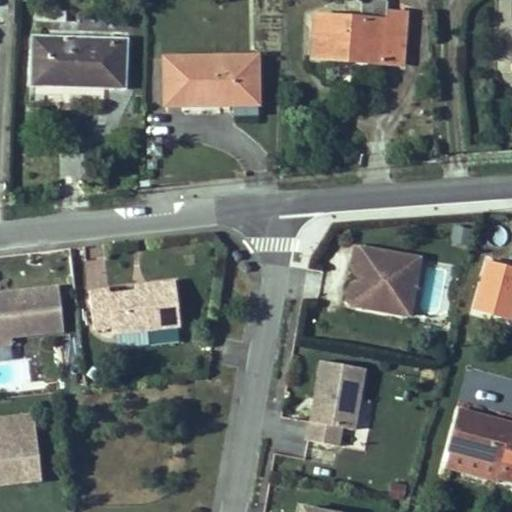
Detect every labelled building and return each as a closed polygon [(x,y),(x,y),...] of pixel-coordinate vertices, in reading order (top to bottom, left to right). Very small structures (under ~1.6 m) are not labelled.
[(314,26),(311,68),(402,76),(406,25),(387,24),(386,32),(314,26)] [(27,49),(26,100),(122,102),(123,50),(27,49)] [(163,67),(163,117),(255,115),(254,67),(163,67)] [(450,245),(467,248),(470,230),(453,227),(450,245)] [(419,259),(354,247),(350,266),(356,267),(354,281),(359,282),(354,307),(383,312),(396,303),(411,306),(419,259)] [(359,282),(354,281),(347,286),(345,299),(349,306),(354,307),(359,282)] [(179,337),(174,293),(142,296),(143,302),(134,303),(109,306),(108,300),(88,302),(92,340),(110,337),(111,344),(179,337)] [(0,346),(8,346),(62,340),(57,297),(0,303),(0,346)] [(396,303),(383,312),(409,317),(411,306),(396,303)] [(388,374),(346,367),(332,446),(362,451),(366,433),(378,435),(388,374)] [(0,486),(21,484),(16,439),(30,437),(28,418),(0,421),(0,486)] [(506,436),(453,420),(440,460),(492,476),(489,488),(511,493),(511,445),(503,443),(506,436)] [(511,437),(506,436),(503,443),(511,445),(511,437)] [(30,437),(16,439),(21,484),(36,483),(30,437)] [(387,500),(404,502),(406,485),(389,483),(387,500)]
